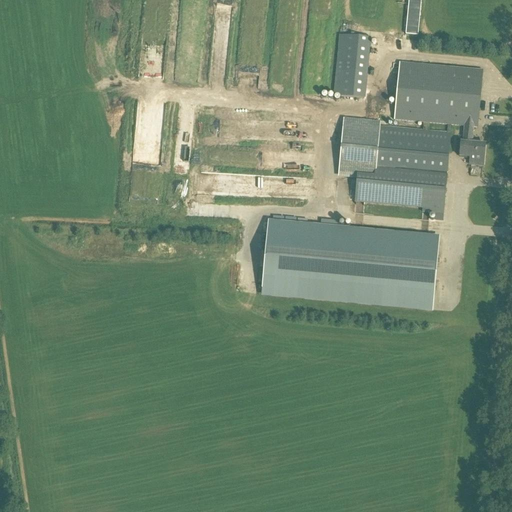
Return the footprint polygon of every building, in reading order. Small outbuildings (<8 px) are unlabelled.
[(420,0),(408,0),(405,35),(417,36),(420,0)] [(365,100),(371,39),(339,35),(333,97),(365,100)] [(422,47),(422,37),(407,37),(407,47),(422,47)] [(477,129),(483,71),(399,63),(394,121),(423,124),(422,131),(379,127),(379,124),(344,121),(338,175),(356,177),(354,201),(429,208),(429,213),(443,215),(450,133),(451,126),(463,128),(462,143),(461,143),(459,157),(470,158),(469,165),(483,166),(485,145),(472,144),(474,128),(477,129)] [(268,223),(262,294),(432,310),(439,239),(268,223)]
